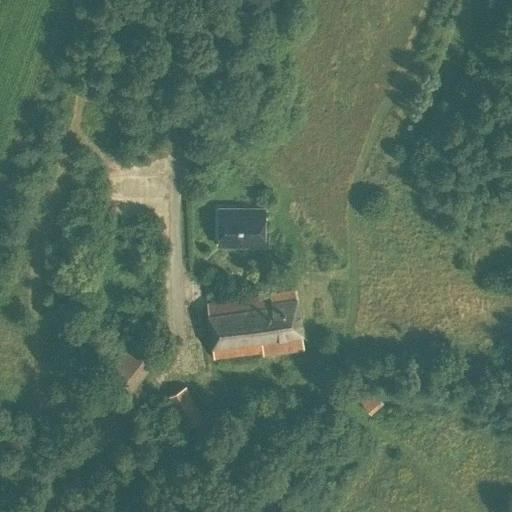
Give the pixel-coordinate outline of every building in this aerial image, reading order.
[(136,176),(157,175),(156,161),(135,163),(136,176)] [(119,216),(114,199),(100,203),(106,221),(119,216)] [(141,207),(127,210),(129,223),(144,220),(141,207)] [(264,245),(264,209),(218,209),(218,245),(264,245)] [(263,354),(302,349),(294,289),(271,292),(272,294),(208,303),(215,359),(263,352),(263,354)] [(179,427),(201,422),(192,386),(170,391),(179,427)]
